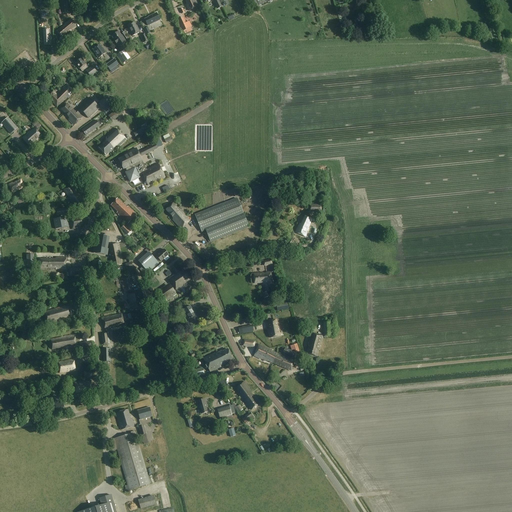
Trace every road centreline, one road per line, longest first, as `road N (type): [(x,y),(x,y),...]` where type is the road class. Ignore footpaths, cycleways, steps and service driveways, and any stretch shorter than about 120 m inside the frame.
road 1 (unclassified): [(287,415),(338,374),(511,357)]
road 2 (unclassified): [(101,406),(82,259),(105,174)]
road 3 (track): [(186,382),(150,321),(136,265),(99,194)]
road 4 (unclassified): [(101,406),(244,366)]
road 5 (unclassified): [(24,89),(142,0)]
road 6 (tertiary): [(200,271),(105,174)]
